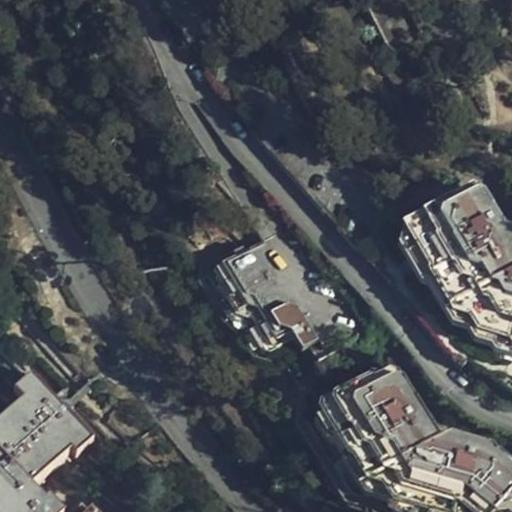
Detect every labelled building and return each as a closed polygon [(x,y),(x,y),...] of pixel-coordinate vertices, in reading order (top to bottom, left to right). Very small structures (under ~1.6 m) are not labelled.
[(511,343),(511,256),(494,222),(487,225),(469,192),(401,227),(446,315),(476,321),(475,336),(511,343)] [(299,296),(281,264),(266,272),(254,250),(217,269),(241,314),(251,308),(273,349),(310,328),(295,299),(299,296)] [(511,511),(511,452),(456,439),(446,444),(406,371),(330,411),(373,495),(443,511),(511,511)] [(66,511),(67,511),(43,486),(73,457),(78,462),(96,444),(32,379),(15,396),(25,406),(0,429),(0,511),(66,511)] [(108,511),(92,496),(82,506),(81,508),(85,511),(108,511)] [(77,502),(72,507),(77,511),(81,508),(82,506),(77,502)]
